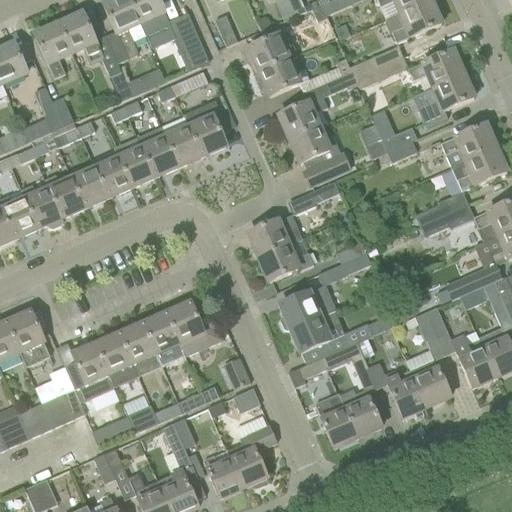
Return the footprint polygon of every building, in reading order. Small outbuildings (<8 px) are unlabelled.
[(143,41),(145,40),(126,0),(123,0),(102,9),(114,37),(104,41),(117,69),(135,60),(137,56),(127,36),(138,31),(143,41)] [(155,0),(126,0),(145,40),(151,53),(174,43),(176,48),(189,76),(200,71),(208,68),(187,21),(168,29),(155,0)] [(294,21),(285,0),(272,0),(283,25),(294,21)] [(305,16),(298,0),(285,0),(294,21),(305,16)] [(326,20),(352,9),(347,0),(341,0),(321,9),(326,20)] [(385,26),(430,5),(427,0),(376,0),(373,2),(378,13),(390,8),(395,19),(385,24),(385,26)] [(395,49),(440,29),(430,5),(385,26),(384,27),(395,49)] [(321,9),(310,14),(315,25),(326,20),(321,9)] [(93,46),(89,37),(81,19),(58,29),(72,60),(81,57),(88,72),(100,66),(119,106),(131,101),(125,88),(116,69),(117,69),(104,41),(93,46)] [(225,51),(236,46),(225,20),(214,25),(225,51)] [(271,31),(268,23),(264,22),(258,23),(255,25),(260,36),(271,31)] [(58,67),(72,60),(58,29),(33,40),(53,84),(63,79),(58,67)] [(248,53),(258,77),(296,60),(286,38),(279,41),(278,39),(248,53)] [(1,48),(0,47),(0,83),(3,91),(26,80),(13,49),(3,53),(1,48)] [(354,84),(402,62),(397,51),(349,73),(351,77),(354,84)] [(428,94),(462,79),(452,55),(406,75),(411,87),(423,82),(428,94)] [(296,60),(258,77),(269,101),(301,87),(290,64),(296,61),(296,60)] [(358,94),(407,72),(402,62),(354,84),(358,94)] [(349,73),(348,73),(344,63),(334,68),(340,82),(351,77),(349,73)] [(158,73),(125,88),(131,101),(164,86),(158,73)] [(358,94),(354,84),(351,77),(340,82),(345,95),(356,90),(358,95),(358,94)] [(422,112),(417,115),(425,133),(446,123),(443,116),(454,111),(473,103),(462,79),(428,94),(434,107),(422,112)] [(174,101),(188,95),(184,85),(170,91),(174,101)] [(159,108),(174,101),(170,91),(155,98),(159,108)] [(52,108),(51,108),(44,92),(32,97),(45,125),(23,134),(22,132),(21,132),(28,147),(30,146),(30,147),(51,137),(62,132),(52,108)] [(326,113),(321,103),(321,102),(278,121),(288,145),(319,131),(313,117),(316,115),(317,117),(326,113)] [(62,132),(72,128),(61,104),(52,108),(62,132)] [(128,121),(141,115),(136,106),(124,111),(128,121)] [(113,128),(128,121),(124,111),(109,118),(113,128)] [(194,115),(183,120),(184,122),(188,132),(201,161),(224,151),(219,139),(228,136),(227,134),(221,121),(220,118),(219,119),(199,127),(194,115)] [(88,139),(93,136),(89,127),(77,133),(81,143),(88,140),(88,139)] [(77,133),(74,134),(72,128),(62,132),(51,137),(58,153),(81,143),(77,133)] [(449,173),(495,153),(484,130),(439,150),(449,173)] [(332,143),(325,146),(319,131),(288,145),(299,169),(306,165),(310,173),(302,176),(309,192),(349,174),(342,157),(339,159),(332,143)] [(21,132),(0,141),(0,159),(28,147),(21,132)] [(160,132),(137,142),(154,182),(178,172),(165,142),(160,132)] [(178,172),(201,161),(188,132),(165,142),(178,172)] [(386,158),(411,147),(406,136),(399,139),(398,137),(381,144),(386,158)] [(34,164),(58,153),(51,137),(30,147),(32,152),(30,153),(34,164)] [(130,158),(118,163),(130,192),(154,182),(137,142),(126,147),(130,158)] [(390,168),(415,157),(411,147),(386,158),(385,158),(390,168)] [(20,170),(34,164),(30,153),(15,160),(20,170)] [(107,203),(130,192),(113,153),(114,156),(91,166),(94,173),(107,203)] [(495,153),(449,173),(449,174),(455,187),(460,197),(461,197),(487,185),(505,177),(495,153)] [(84,213),(107,203),(94,173),(72,183),(84,213)] [(72,183),(58,190),(54,181),(44,185),(60,223),(84,213),(72,183)] [(60,223),(44,185),(44,186),(47,194),(34,200),(30,191),(21,196),(24,204),(37,234),(46,229),(48,233),(52,234),(60,230),(61,227),(60,223)] [(313,208),(338,197),(333,187),(308,198),(313,208)] [(24,204),(12,210),(8,201),(0,204),(0,212),(14,244),(37,234),(24,204)] [(483,247),(511,234),(511,205),(483,218),(484,220),(473,225),(483,247)] [(418,232),(443,221),(438,209),(413,221),(418,232)] [(0,249),(14,244),(0,212),(0,213),(1,215),(0,214),(0,249)] [(257,262),(300,243),(290,220),(247,239),(257,262)] [(423,243),(448,231),(443,221),(418,232),(423,243)] [(511,234),(483,247),(473,252),(482,273),(483,275),(494,271),(511,262),(511,234)] [(289,249),(300,244),(300,243),(257,262),(268,287),(311,268),(307,258),(295,263),(289,249)] [(338,269),(364,258),(359,248),(334,259),(338,269)] [(343,281),(369,269),(364,258),(338,269),(343,281)] [(468,280),(444,290),(445,294),(446,295),(450,305),(451,306),(459,303),(493,287),(500,284),(494,271),(483,275),(482,273),(468,280)] [(504,312),(511,308),(511,297),(505,282),(500,284),(493,287),(504,312)] [(492,317),(504,312),(493,287),(459,303),(464,314),(487,304),(492,317)] [(289,334),(333,315),(323,291),(278,310),(283,320),(280,322),(279,325),(282,334),(286,335),(289,334)] [(204,310),(192,316),(189,308),(165,319),(184,361),(220,345),(204,308),(203,309),(204,310)] [(435,341),(446,337),(435,312),(424,317),(435,341)] [(348,350),(344,339),(333,315),(289,334),(305,370),(321,362),(348,350)] [(25,372),(49,361),(30,317),(6,328),(18,357),(25,372)] [(423,346),(435,341),(424,317),(413,322),(423,346)] [(392,318),(367,329),(371,340),(389,332),(396,329),(392,318)] [(183,361),(184,361),(165,319),(142,329),(155,358),(160,370),(161,371),(160,369),(183,360),(183,361)] [(0,365),(18,357),(6,328),(0,330),(0,365)] [(142,329),(118,339),(131,369),(155,358),(142,329)] [(511,358),(505,342),(504,342),(500,333),(477,343),(495,382),(511,374),(511,358)] [(113,392),(137,381),(131,369),(118,339),(95,350),(113,392)] [(477,346),(467,350),(463,341),(450,346),(454,356),(455,356),(459,365),(458,365),(470,393),(495,382),(477,343),(476,343),(477,346)] [(366,371),(377,367),(366,342),(355,347),(366,371)] [(349,350),(321,362),(326,373),(349,363),(355,376),(366,371),(355,347),(349,350)] [(73,394),(62,399),(73,423),(83,419),(81,414),(78,408),(86,404),(113,392),(95,350),(71,360),(74,367),(63,371),(64,372),(73,394)] [(242,361),(225,368),(235,394),(252,387),(242,361)] [(302,383),(326,373),(321,362),(305,370),(286,378),(293,393),(304,388),(302,383)] [(431,364),(408,374),(409,376),(425,413),(449,402),(437,374),(436,374),(436,373),(435,374),(431,364)] [(377,367),(366,371),(376,394),(387,389),(390,395),(389,395),(393,405),(401,423),(425,413),(409,376),(408,374),(395,379),(393,374),(383,378),(378,366),(377,367)] [(64,372),(48,379),(51,386),(58,401),(62,399),(73,394),(64,372)] [(205,408),(217,403),(213,392),(200,398),(205,408)] [(239,419),(259,410),(252,393),(231,402),(239,419)] [(367,402),(365,403),(362,396),(353,400),(356,407),(344,413),(357,443),(380,432),(367,402)] [(181,418),(205,408),(200,398),(177,408),(181,418)] [(51,433),(73,423),(62,399),(58,401),(41,408),(51,433)] [(344,413),(343,413),(337,399),(314,410),(332,453),(357,443),(344,413)] [(211,424),(225,417),(220,407),(206,414),(211,424)] [(40,438),(51,433),(41,408),(29,413),(40,438)] [(158,428),(181,418),(177,408),(153,418),(158,428)] [(158,428),(153,418),(149,409),(124,420),(125,422),(131,436),(132,439),(158,428)] [(28,443),(40,438),(29,413),(18,419),(28,443)] [(17,448),(28,443),(18,419),(6,424),(17,448)] [(125,422),(112,428),(118,442),(131,436),(125,422)] [(0,442),(5,454),(17,448),(6,424),(0,426),(0,442)] [(183,453),(194,449),(183,424),(173,429),(183,453)] [(173,429),(161,434),(172,459),(180,476),(191,472),(187,462),(183,453),(173,429)] [(98,455),(119,446),(112,430),(91,439),(98,455)] [(254,457),(276,447),(269,431),(241,443),(243,448),(226,456),(242,493),(266,483),(254,457)] [(114,485),(126,480),(114,454),(102,459),(114,485)] [(226,456),(201,466),(210,485),(218,504),(242,493),(226,456)] [(104,490),(114,485),(102,459),(92,463),(104,490)] [(194,459),(187,462),(191,472),(196,483),(203,481),(194,459)] [(156,487),(167,511),(196,511),(193,506),(204,501),(196,483),(191,472),(180,476),(156,487)] [(156,487),(144,492),(140,482),(129,487),(137,505),(136,505),(139,511),(167,511),(156,487)] [(43,511),(50,511),(56,509),(45,485),(34,490),(43,511)] [(31,511),(43,511),(34,490),(24,495),(31,511)] [(113,511),(109,503),(99,507),(101,511),(113,511)]
